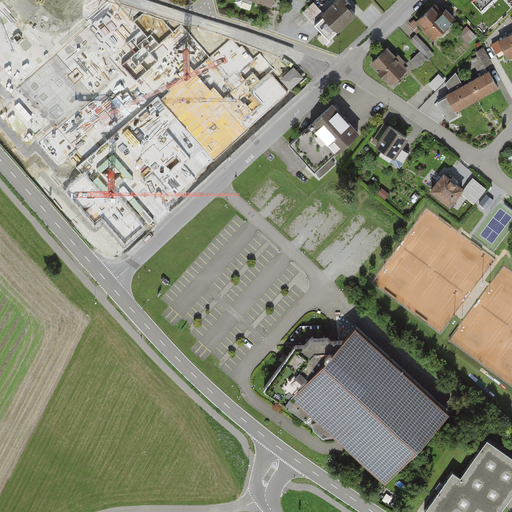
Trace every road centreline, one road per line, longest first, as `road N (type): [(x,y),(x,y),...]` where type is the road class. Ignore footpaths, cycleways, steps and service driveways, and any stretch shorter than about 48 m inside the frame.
road 1 (residential): [(343,67),(110,284)]
road 2 (secondary): [(110,284),(182,364),(284,452)]
road 3 (residential): [(480,164),(343,67)]
road 4 (secondary): [(0,159),(110,284)]
road 5 (track): [(108,511),(232,507),(265,497)]
road 6 (residential): [(343,67),(204,10)]
